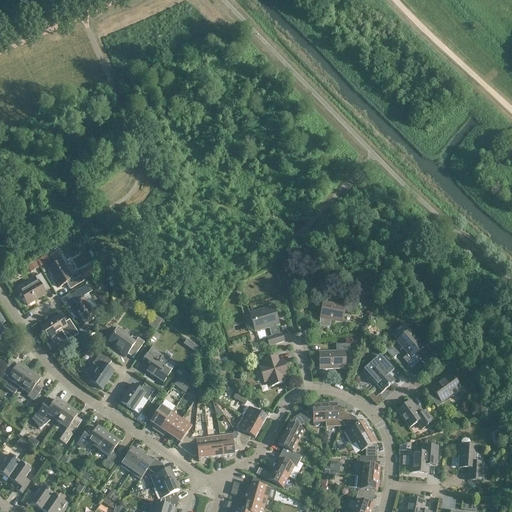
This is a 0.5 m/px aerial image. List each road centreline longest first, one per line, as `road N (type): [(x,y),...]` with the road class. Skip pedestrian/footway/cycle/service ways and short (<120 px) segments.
road 1 (residential): [(216,483),(255,461),(287,402),(325,390),(350,395),(391,448),(382,511)]
road 2 (residential): [(0,293),(50,370),(196,476)]
road 3 (track): [(511,109),(398,0)]
